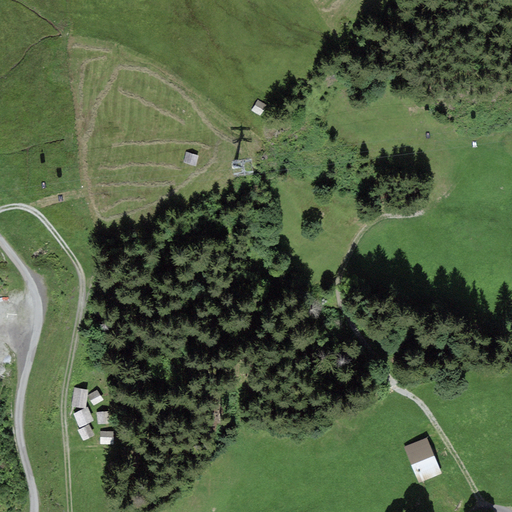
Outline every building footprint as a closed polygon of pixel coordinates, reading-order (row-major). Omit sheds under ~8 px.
[(262,115),(267,105),(258,100),(253,110),(262,115)] [(194,168),(196,157),(185,154),(183,165),(194,168)] [(86,395),(91,406),(101,401),(96,390),(86,395)] [(73,396),(74,407),(85,405),(83,394),(73,396)] [(72,414),(78,428),(92,423),(86,408),(72,414)] [(96,412),(96,425),(108,425),(108,412),(96,412)] [(76,431),(81,443),(93,437),(88,425),(76,431)] [(98,431),(98,445),(110,446),(110,432),(98,431)] [(408,448),(421,478),(437,471),(425,442),(408,448)]
